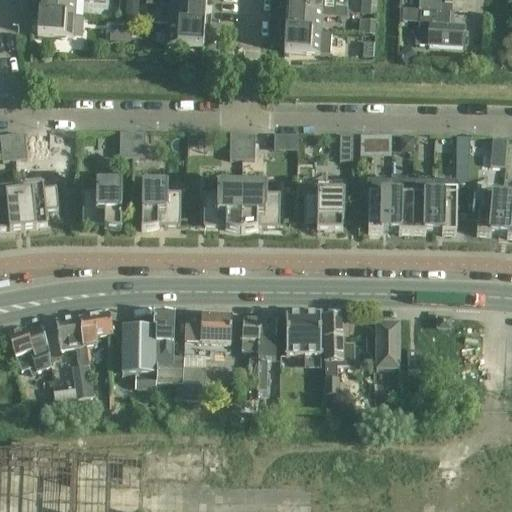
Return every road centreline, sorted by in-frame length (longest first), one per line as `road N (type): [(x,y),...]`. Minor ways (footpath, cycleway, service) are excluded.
road 1 (tertiary): [(0,311),(113,294),(511,299)]
road 2 (residential): [(511,125),(246,121)]
road 3 (residential): [(246,121),(0,124)]
road 4 (residential): [(246,121),(254,0)]
